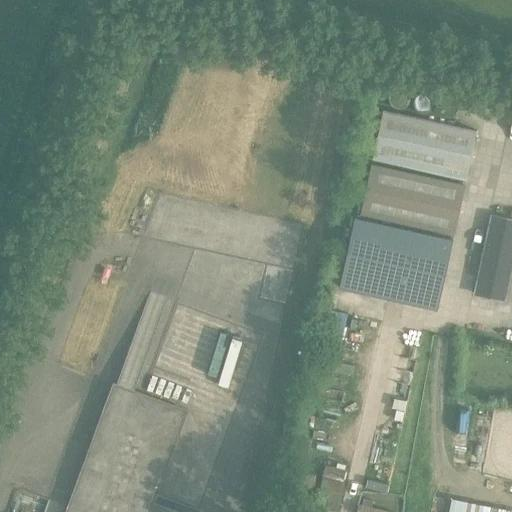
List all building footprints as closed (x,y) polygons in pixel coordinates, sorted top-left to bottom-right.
[(477,131),(383,110),(372,160),(466,181),(477,131)] [(360,215),(454,235),(465,186),(371,165),(360,215)] [(504,301),(511,264),(511,220),(492,216),(475,295),(504,301)] [(354,218),(338,287),(387,298),(437,309),(452,240),(354,218)] [(132,511),(154,441),(124,431),(121,441),(93,433),(68,511),(132,511)] [(325,469),(323,478),(344,483),(346,474),(325,469)] [(344,483),(323,478),(317,501),(338,507),(344,483)] [(390,511),(372,508),(373,502),(363,499),(362,505),(358,505),(356,511),(390,511)] [(511,511),(511,510),(452,499),(449,511),(511,511)]
